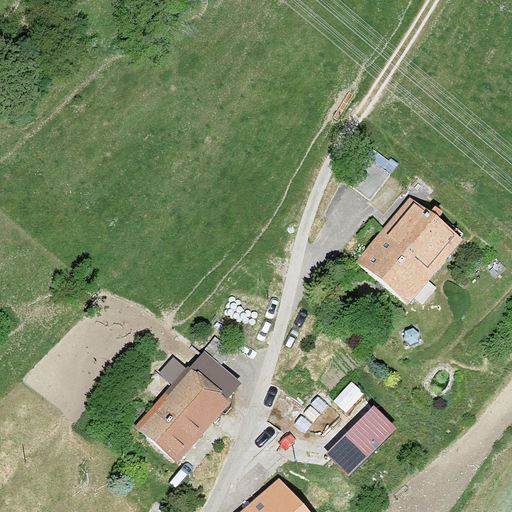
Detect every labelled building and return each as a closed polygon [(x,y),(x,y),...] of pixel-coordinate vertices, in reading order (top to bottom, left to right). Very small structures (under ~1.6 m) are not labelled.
[(349,266),(398,307),(457,237),(407,196),(349,266)] [(233,384),(192,350),(131,426),(172,459),(233,384)] [(359,390),(345,378),(325,399),(339,412),(359,390)] [(357,480),(407,430),(382,405),(332,455),(357,480)] [(295,511),(271,481),(233,511),(295,511)]
